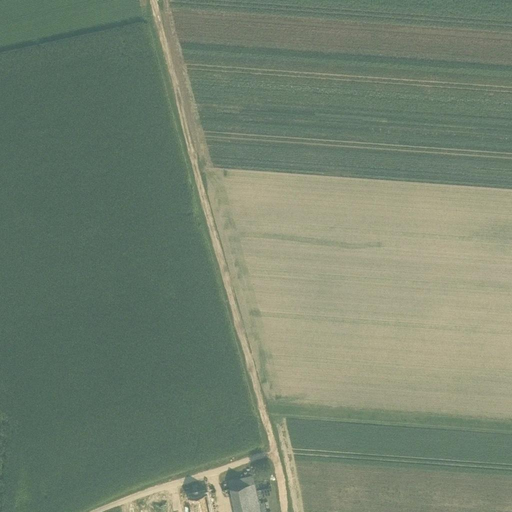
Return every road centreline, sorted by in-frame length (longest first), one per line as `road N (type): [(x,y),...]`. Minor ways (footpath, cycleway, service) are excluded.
road 1 (track): [(152,0),(284,511)]
road 2 (unclassified): [(94,511),(273,455)]
